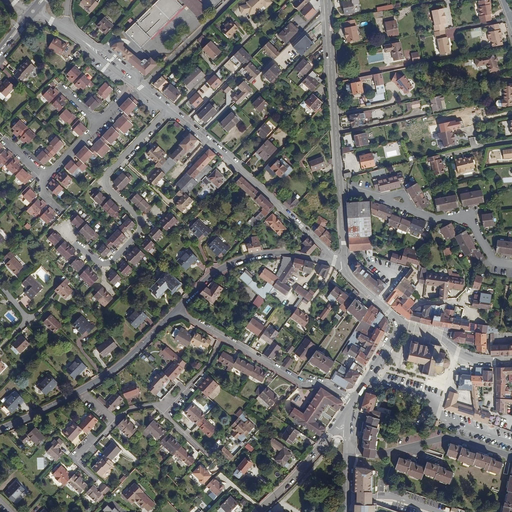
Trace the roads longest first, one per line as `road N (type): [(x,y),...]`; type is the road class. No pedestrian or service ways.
road 1 (residential): [(167,110),(107,173),(107,187),(140,226),(113,259),(99,263),(73,244),(62,223)]
road 2 (residential): [(167,110),(334,260)]
road 3 (residential): [(511,266),(492,260),(461,215),(436,218),(338,185)]
road 4 (residential): [(338,185),(326,0)]
road 5 (residential): [(334,260),(278,252),(243,257),(212,272),(175,310)]
road 6 (residential): [(511,457),(453,436),(383,453),(347,450)]
road 7 (residential): [(221,337),(301,384),(323,384),(353,401)]
road 8 (unknown): [(167,110),(251,31),(255,25),(242,15)]
road 9 (residential): [(175,310),(83,390)]
